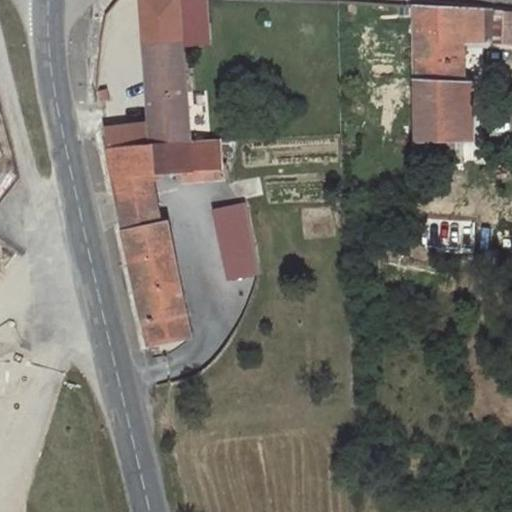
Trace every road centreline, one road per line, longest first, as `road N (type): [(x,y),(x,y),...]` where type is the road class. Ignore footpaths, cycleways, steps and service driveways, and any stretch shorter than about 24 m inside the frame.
road 1 (tertiary): [(149,511),(49,61),(49,0)]
road 2 (unknown): [(118,384),(170,372),(208,341),(212,309),(188,191)]
